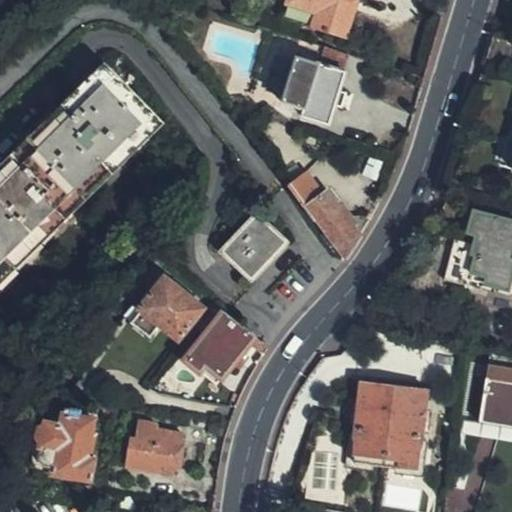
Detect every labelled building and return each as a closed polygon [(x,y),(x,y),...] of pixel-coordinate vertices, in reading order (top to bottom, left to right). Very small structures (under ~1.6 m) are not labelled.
[(346,41),(357,0),(288,0),(283,21),(282,22),(346,41)] [(301,105),(298,117),(330,126),(347,68),(290,52),(277,98),(301,105)] [(0,272),(153,123),(101,70),(0,168),(0,272)] [(288,184),(324,235),(343,262),(360,235),(357,233),(327,192),(321,195),(304,174),(288,184)] [(477,194),(452,187),(444,214),(470,221),(472,211),(477,194)] [(511,220),(472,211),(470,221),(467,232),(472,234),(469,253),(474,255),(471,272),(490,277),(489,285),(509,291),(511,278),(511,220)] [(251,277),(284,242),(254,214),(221,249),(251,277)] [(180,340),(203,310),(164,280),(140,310),(180,340)] [(255,336),(221,310),(184,358),(200,371),(206,364),(223,377),(255,336)] [(511,434),(511,382),(484,378),(476,429),(511,434)] [(414,467),(425,389),(359,382),(349,460),(414,467)] [(93,451),(98,427),(90,425),(91,414),(78,410),(78,405),(63,402),(60,419),(44,416),(43,421),(29,423),(28,449),(30,454),(34,460),(40,463),(46,466),(90,474),(93,458),(93,451)] [(181,444),(183,432),(166,429),(166,423),(139,418),(136,436),(131,436),(127,463),(179,473),(183,445),(181,444)] [(0,471),(0,486),(14,490),(16,474),(0,471)]
